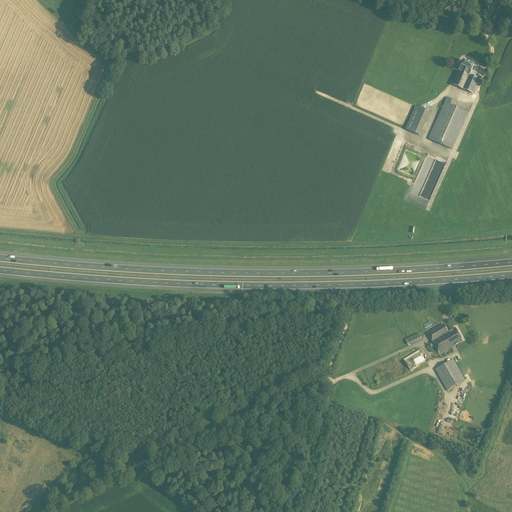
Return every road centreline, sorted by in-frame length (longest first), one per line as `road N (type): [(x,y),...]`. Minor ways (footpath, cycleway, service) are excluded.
road 1 (motorway): [(0,270),(298,286),(511,274)]
road 2 (motorway): [(511,262),(298,273),(0,258)]
road 3 (track): [(0,375),(229,327),(342,315),(329,379)]
road 4 (track): [(51,511),(329,379)]
road 5 (unclassified): [(286,511),(329,379)]
